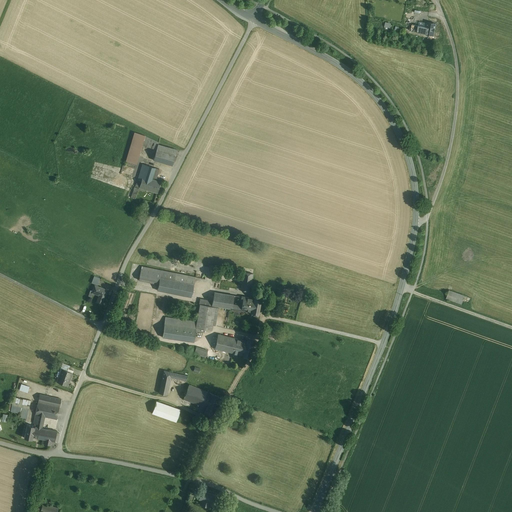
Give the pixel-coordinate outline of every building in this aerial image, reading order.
[(426,34),(434,35),(436,24),(427,22),(427,27),(426,34)] [(411,31),(426,34),(427,27),(412,24),(411,31)] [(434,54),(444,55),(445,46),(435,44),(434,54)] [(142,145),(145,135),(135,133),(127,160),(127,161),(136,163),(142,145)] [(142,145),(156,150),(158,144),(159,142),(145,135),(142,145)] [(172,165),(177,149),(158,144),(156,150),(155,155),(152,154),(150,159),(172,165)] [(136,186),(158,193),(161,182),(156,181),(160,169),(143,164),(136,186)] [(195,277),(167,271),(142,266),(139,280),(159,284),(157,290),(191,297),(195,277)] [(243,272),(241,290),(251,291),(252,284),(253,273),(243,272)] [(92,282),(97,285),(100,278),(94,276),(92,282)] [(105,297),(107,290),(95,285),(93,291),(91,290),(89,295),(92,296),(93,292),(99,294),(105,297)] [(464,296),(449,290),(447,298),(462,303),(464,296)] [(216,306),(232,309),(232,304),(234,296),(215,292),(213,301),(212,306),(216,306)] [(102,304),(105,297),(99,294),(96,301),(102,304)] [(252,313),(254,298),(242,296),(241,301),(243,301),(242,306),(232,304),(232,309),(251,312),(251,313),(252,313)] [(254,298),(252,313),(252,314),(259,315),(261,298),(255,297),(254,298)] [(197,322),(212,324),(216,306),(212,306),(200,304),(197,322)] [(165,317),(165,323),(196,328),(197,322),(165,317)] [(197,322),(196,328),(211,330),(212,324),(197,322)] [(165,323),(162,337),(194,342),(196,328),(165,323)] [(215,349),(233,353),(236,338),(218,334),(215,349)] [(243,355),(247,340),(236,338),(233,353),(234,353),(238,354),(243,355)] [(254,341),(247,340),(243,355),(243,356),(250,358),(254,341)] [(195,352),(206,356),(208,350),(197,346),(195,352)] [(63,369),(68,371),(70,365),(63,362),(60,369),(63,370),(63,369)] [(63,369),(63,370),(58,382),(68,385),(73,373),(68,371),(63,369)] [(164,370),(163,375),(171,377),(186,380),(187,375),(184,374),(164,370)] [(167,394),(171,377),(163,375),(159,393),(167,394)] [(30,386),(21,384),(20,390),(28,392),(30,386)] [(204,390),(189,384),(184,399),(201,405),(203,406),(208,392),(204,390)] [(198,411),(211,416),(219,396),(208,392),(203,406),(201,405),(198,411)] [(36,426),(43,428),(45,416),(57,419),(61,399),(40,394),(34,423),(36,423),(36,426)] [(180,410),(157,401),(153,413),(176,421),(180,410)] [(33,437),(35,426),(27,424),(27,425),(25,432),(26,432),(24,438),(25,438),(25,437),(32,439),(33,439),(33,437)] [(57,431),(43,428),(36,426),(35,426),(33,437),(43,439),(42,443),(51,445),(51,443),(54,444),(57,431)] [(219,496),(205,491),(204,495),(202,500),(201,503),(207,505),(208,502),(216,504),(219,496)] [(43,511),(46,511),(57,511),(59,507),(43,503),(41,511),(43,511)]
